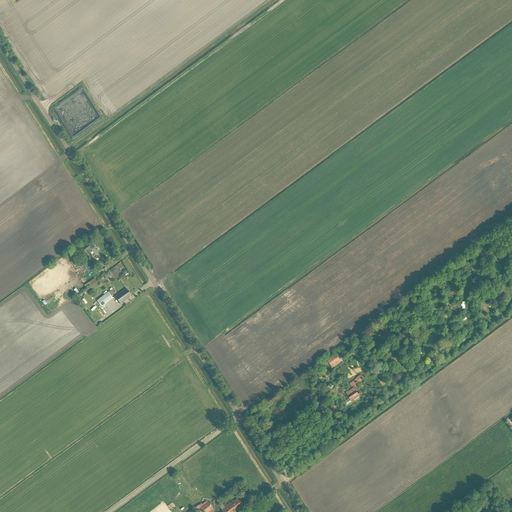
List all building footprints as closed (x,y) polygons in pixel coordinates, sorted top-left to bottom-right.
[(91,241),(82,247),(90,259),(95,255),(91,250),(95,247),(91,241)] [(82,264),(89,273),(94,269),(87,258),(81,262),(82,263),(82,264)] [(121,262),(111,269),(119,281),(129,274),(121,262)] [(86,288),(96,281),(94,279),(84,286),(86,288)] [(126,289),(115,297),(121,304),(130,297),(129,295),(130,294),(126,289)] [(108,292),(97,301),(102,307),(113,299),(108,292)] [(337,355),(327,361),(332,368),(342,362),(337,355)] [(353,385),(359,380),(357,378),(357,377),(355,379),(349,384),(351,387),(353,386),(353,385)] [(356,389),(362,384),(360,381),(359,380),(353,385),(353,386),(356,389)] [(342,393),(339,387),(331,392),(334,397),(342,393)] [(355,390),(347,396),(350,400),(358,395),(355,390)] [(243,506),(238,499),(233,502),(232,501),(225,506),(226,508),(222,511),(235,511),(243,507),(243,506)] [(197,511),(201,509),(202,511),(208,511),(213,509),(212,507),(209,503),(204,506),(202,503),(189,511),(197,511)]
